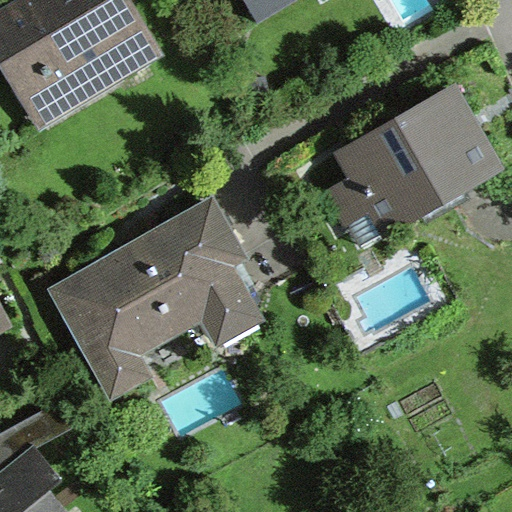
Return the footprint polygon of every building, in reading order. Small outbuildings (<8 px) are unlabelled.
[(158,58),(123,0),(25,0),(0,15),(0,79),(32,133),(158,58)] [(296,0),(243,0),(257,23),(296,0)] [(448,91),(331,160),(347,186),(324,200),(340,227),(362,213),(380,243),(497,174),(448,91)] [(242,260),(208,200),(45,290),(106,399),(140,380),(128,359),(200,318),(215,345),(254,323),(224,270),(242,260)] [(68,432),(54,408),(0,435),(0,511),(55,511),(44,498),(60,483),(32,451),(68,432)]
